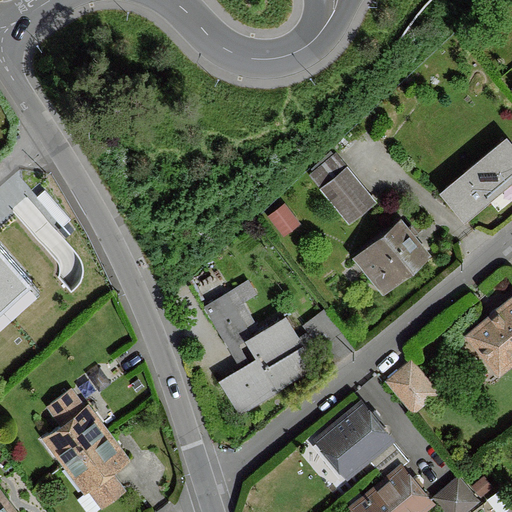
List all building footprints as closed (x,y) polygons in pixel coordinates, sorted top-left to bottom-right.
[(511,143),(509,139),(443,193),(467,223),(511,186),(511,143)] [(324,180),(348,161),(337,148),(313,166),(324,180)] [(381,203),(354,170),(328,192),(355,225),(381,203)] [(270,212),(286,233),(304,220),(288,198),(270,212)] [(409,222),(360,262),(387,295),(436,255),(409,222)] [(0,306),(32,279),(0,241),(0,306)] [(245,371),(223,384),(242,416),(322,367),(292,318),(264,336),(246,307),(259,298),(250,283),(207,309),(245,371)] [(511,370),(511,304),(473,337),(505,376),(511,370)] [(412,359),(386,381),(414,414),(440,392),(412,359)] [(91,402),(44,437),(99,511),(100,511),(128,492),(114,474),(134,459),(91,402)] [(368,406),(323,444),(352,478),(397,440),(368,406)] [(408,469),(358,511),(427,511),(438,503),(408,469)] [(460,475),(434,496),(447,511),(467,511),(481,501),(460,475)] [(24,511),(0,481),(0,511),(24,511)]
